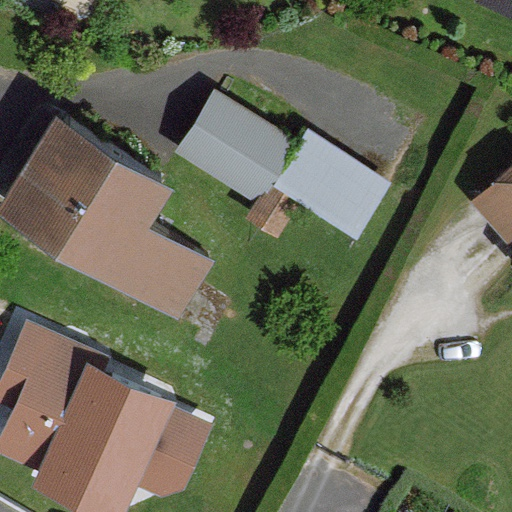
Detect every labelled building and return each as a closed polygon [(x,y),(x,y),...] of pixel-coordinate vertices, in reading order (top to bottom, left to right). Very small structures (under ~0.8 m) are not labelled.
[(300,138),(219,87),(182,145),(263,196),(278,174),(300,138)] [(64,109),(10,196),(181,302),(212,253),(147,213),(170,176),(64,109)] [(300,138),(278,174),(301,190),(360,227),(392,176),(310,124),(300,138)] [(511,164),(482,192),(506,218),(511,224),(511,164)] [(278,224),(301,190),(278,174),(263,196),(255,209),(278,224)] [(81,356),(10,325),(0,347),(0,402),(3,404),(0,411),(0,444),(35,459),(30,472),(94,499),(110,463),(145,479),(159,474),(182,422),(139,404),(144,392),(77,364),(81,356)]
